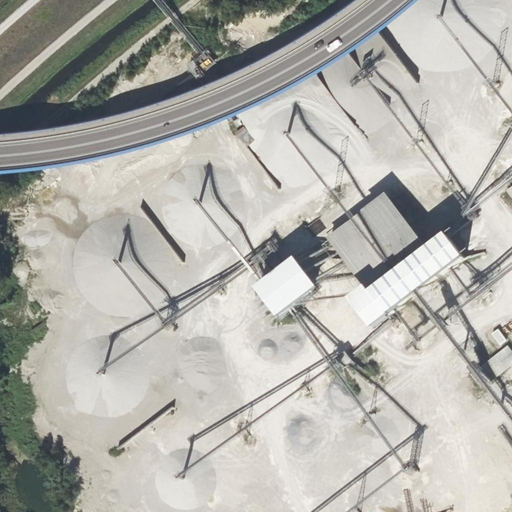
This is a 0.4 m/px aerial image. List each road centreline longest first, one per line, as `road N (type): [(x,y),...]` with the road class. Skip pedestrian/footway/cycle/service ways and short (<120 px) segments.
road 1 (primary): [(396,0),(303,65),(224,105),(140,134),(32,155)]
road 2 (track): [(194,0),(0,166)]
road 3 (track): [(110,0),(0,96)]
